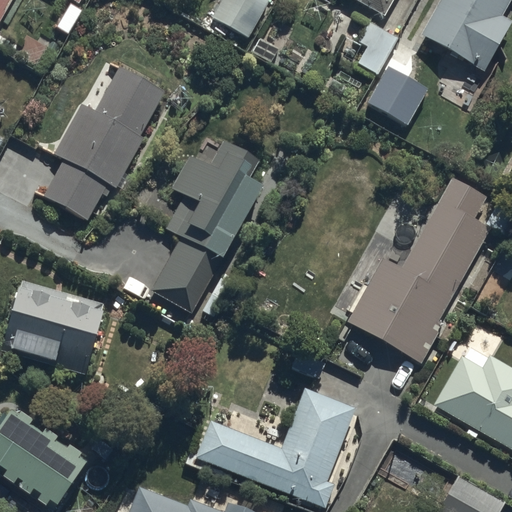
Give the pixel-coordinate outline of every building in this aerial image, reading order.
[(0,0),(0,20),(11,0),(0,0)] [(250,37),(268,7),(256,0),(225,0),(216,16),(250,37)] [(351,0),(389,22),(402,0),(351,0)] [(511,0),(451,0),(430,41),(496,77),(511,47),(511,44),(503,40),(511,23),(511,0)] [(398,39),(369,22),(358,41),(367,46),(358,63),(378,74),(398,39)] [(26,37),(13,61),(34,72),(48,48),(26,37)] [(428,89),(389,67),(368,103),(407,125),(428,89)] [(130,149),(161,96),(118,71),(92,116),(82,110),(55,157),(65,163),(45,198),(88,223),(107,190),(113,194),(137,153),(130,149)] [(191,322),(255,205),(239,197),(253,171),(223,155),(209,180),(188,169),(171,200),(184,207),(166,239),(181,247),(151,301),(191,322)] [(489,207),(458,190),(423,253),(407,244),(356,335),(420,370),(492,242),(475,232),(489,207)] [(99,314),(25,293),(8,350),(83,372),(99,314)] [(440,414),(511,454),(511,378),(493,369),(488,379),(466,367),(440,414)] [(210,437),(199,468),(322,511),(330,511),(336,496),(329,493),(356,418),(310,401),(287,465),(210,437)] [(0,439),(0,486),(40,511),(56,511),(82,474),(9,426),(0,439)] [(502,511),(457,489),(445,511),(502,511)] [(174,511),(138,499),(133,511),(197,511),(193,510),(192,511),(174,511)]
